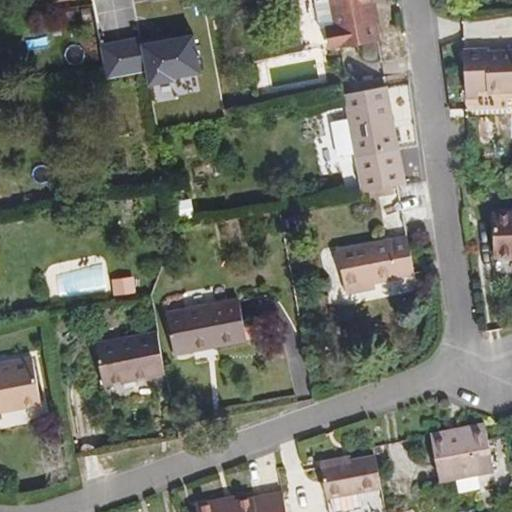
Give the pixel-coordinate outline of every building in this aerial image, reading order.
[(334,34),(338,54),(382,46),(372,0),(316,0),(317,6),(334,2),(339,33),(334,34)] [(339,33),(334,2),(317,6),(323,36),(334,34),(339,33)] [(202,76),(194,34),(138,47),(136,40),(99,45),(107,79),(144,73),(148,87),(202,76)] [(489,52),(467,54),(470,100),(480,101),(479,94),(491,92),(491,96),(508,94),(508,92),(511,91),(511,55),(489,55),(489,52)] [(397,124),(391,89),(349,97),(353,124),(359,155),(367,196),(410,189),(402,151),(398,152),(392,125),(397,124)] [(359,155),(353,124),(336,127),(343,157),(359,155)] [(402,151),(397,124),(392,125),(398,152),(402,151)] [(511,217),(494,218),(496,262),(511,261),(511,217)] [(408,240),(336,255),(345,297),(359,293),(358,288),(415,276),(408,240)] [(267,324),(268,352),(287,352),(287,297),(254,298),(254,324),(267,324)] [(238,300),(165,316),(173,356),(246,341),(238,300)] [(106,387),(165,375),(157,335),(97,348),(106,387)] [(3,370),(0,370),(0,411),(39,405),(32,360),(2,365),(3,370)] [(480,430),(427,443),(436,487),(490,475),(480,430)] [(382,511),(379,492),(374,462),(349,466),(348,461),(319,466),(320,471),(319,472),(324,502),(326,511),(382,511)] [(284,511),(282,497),(235,505),(233,501),(197,508),(197,511),(284,511)]
